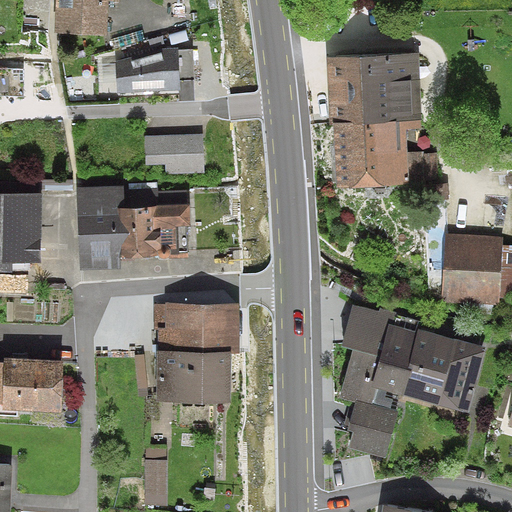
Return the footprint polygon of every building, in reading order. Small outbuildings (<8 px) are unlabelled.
[(63,0),(63,32),(117,34),(118,5),(127,5),(127,0),(63,0)] [(179,50),(117,59),(122,96),(184,87),(179,50)] [(422,64),(340,70),(349,184),(438,178),(436,150),(413,152),(412,128),(427,127),(422,64)] [(208,135),(147,139),(148,161),(172,159),(172,174),(210,172),(208,135)] [(132,187),(85,191),(91,273),(131,270),(130,254),(200,249),(195,189),(133,193),(132,187)] [(0,193),(0,262),(41,263),(42,193),(0,193)] [(510,244),(451,237),(443,297),(501,304),(502,295),(511,295),(511,268),(507,268),(510,244)] [(403,313),(352,299),(339,349),(358,354),(346,398),(363,403),(355,432),(365,434),(362,447),(387,454),(404,389),(470,406),(484,352),(398,329),(403,313)] [(239,305),(154,304),(154,329),(159,329),(158,352),(231,354),(239,354),(239,305)] [(231,354),(158,352),(157,402),(230,403),(231,354)] [(13,371),(0,370),(0,398),(13,399),(12,411),(72,413),(74,359),(13,356),(13,371)] [(0,511),(10,511),(12,462),(0,462),(0,511)] [(166,463),(147,462),(146,501),(165,502),(166,463)]
